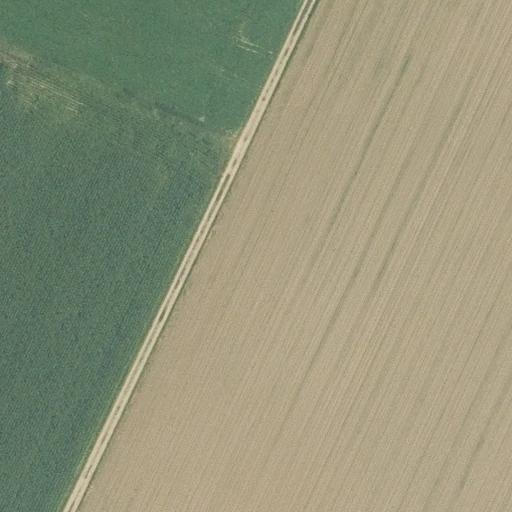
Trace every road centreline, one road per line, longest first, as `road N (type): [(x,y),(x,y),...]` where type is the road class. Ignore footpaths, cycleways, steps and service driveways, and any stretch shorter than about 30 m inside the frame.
road 1 (track): [(66,511),(310,0)]
road 2 (track): [(235,156),(0,55)]
